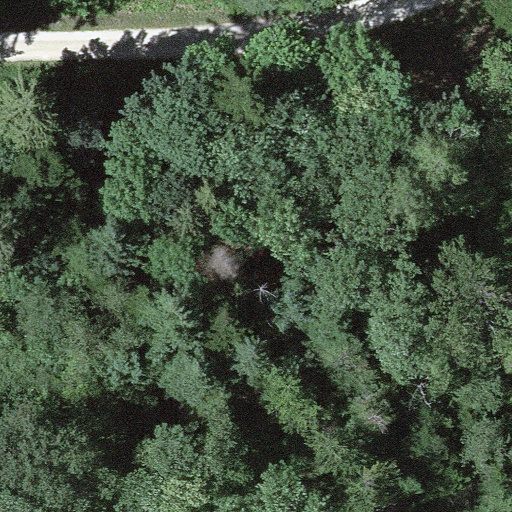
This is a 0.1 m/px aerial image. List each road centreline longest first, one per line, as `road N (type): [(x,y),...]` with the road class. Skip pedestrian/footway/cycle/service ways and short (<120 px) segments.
road 1 (track): [(151,511),(398,368),(482,258),(493,166),(421,3)]
road 2 (track): [(0,43),(317,29),(429,0)]
